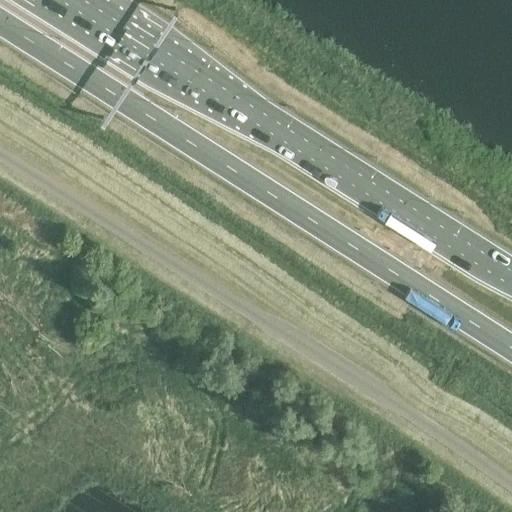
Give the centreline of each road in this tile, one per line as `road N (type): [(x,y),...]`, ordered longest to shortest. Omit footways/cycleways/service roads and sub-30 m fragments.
road 1 (unclassified): [(511,485),(0,153)]
road 2 (trunk): [(0,22),(511,349)]
road 3 (trunk): [(511,273),(69,0)]
